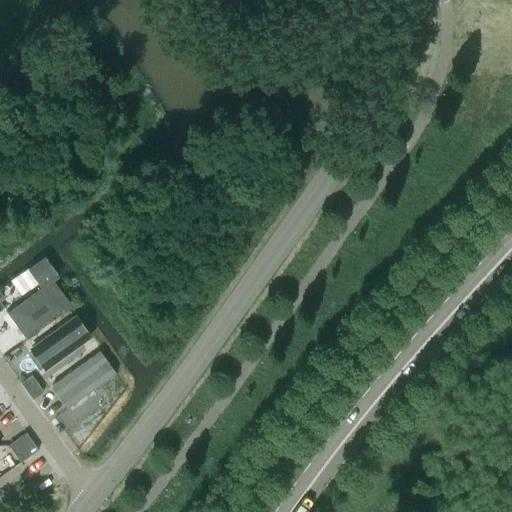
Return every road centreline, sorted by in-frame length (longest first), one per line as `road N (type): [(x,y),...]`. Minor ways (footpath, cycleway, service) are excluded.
road 1 (tertiary): [(90,500),(362,126),(392,65),(397,0)]
road 2 (secondary): [(296,502),(399,373),(511,251)]
road 3 (unclassified): [(90,500),(0,376)]
